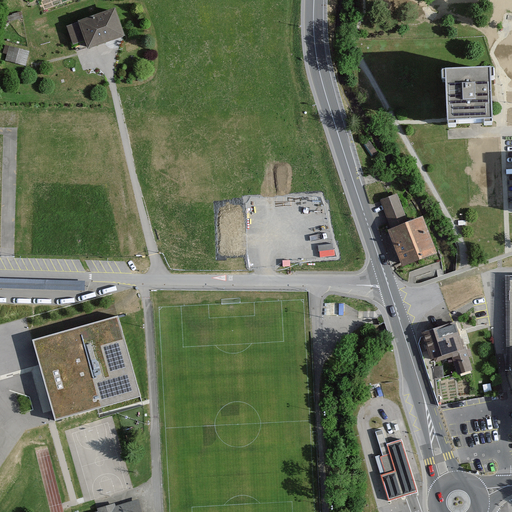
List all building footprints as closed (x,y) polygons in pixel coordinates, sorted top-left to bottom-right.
[(125,35),(115,8),(78,21),(79,22),(85,40),(88,48),(125,35)] [(85,40),(79,22),(67,26),(73,45),(85,40)] [(7,55),(6,62),(24,67),(28,54),(5,47),(3,54),(7,55)] [(492,128),(489,73),(442,75),(445,122),(445,130),(461,130),(492,128)] [(396,196),(378,202),(390,229),(386,231),(401,268),(434,255),(418,218),(405,223),(396,196)] [(27,296),(73,297),(73,290),(85,290),(85,280),(0,278),(0,288),(27,289),(27,296)] [(118,319),(33,342),(54,423),(140,400),(118,319)] [(455,323),(418,334),(423,350),(428,367),(448,361),(453,378),(471,373),(467,358),(458,332),(455,323)] [(416,495),(402,441),(395,443),(384,445),(387,455),(378,458),(383,477),(379,478),(386,503),(412,497),(416,495)] [(140,511),(136,499),(93,511),(140,511)]
